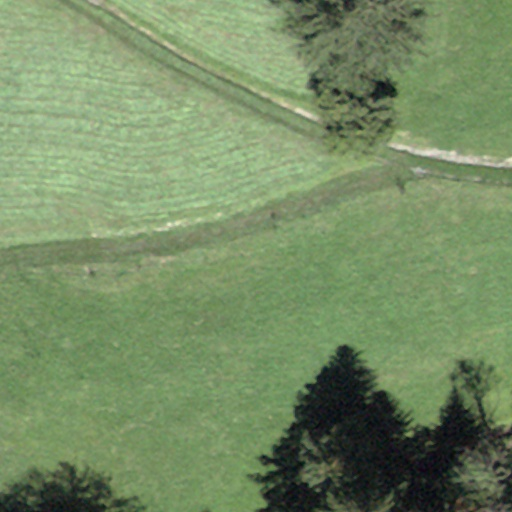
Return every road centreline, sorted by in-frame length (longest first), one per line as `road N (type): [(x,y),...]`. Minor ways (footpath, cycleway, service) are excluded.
road 1 (track): [(407,119),(221,193),(0,213)]
road 2 (track): [(511,157),(407,119),(229,0)]
road 3 (track): [(310,511),(511,464)]
